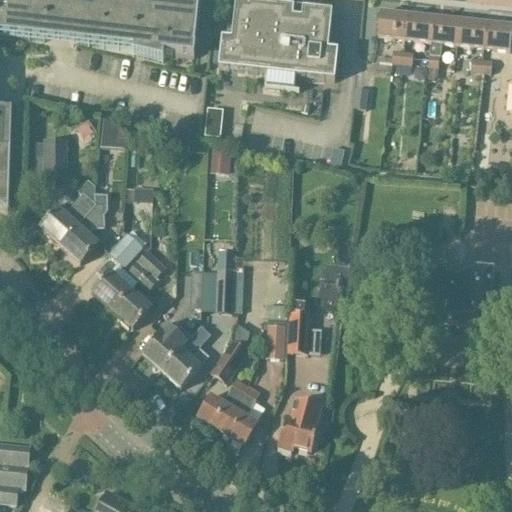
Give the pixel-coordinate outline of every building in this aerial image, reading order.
[(0,0),(0,211),(8,217),(11,113),(0,111),(0,39),(62,46),(73,48),(132,54),(132,58),(162,65),(163,58),(193,62),(200,2),(183,0),(0,0)] [(294,11),(235,5),(231,43),(221,42),(218,73),(266,78),(264,92),(294,95),(295,81),(334,85),(337,55),(328,54),(332,15),(302,12),(301,23),(292,22),(294,11)] [(404,44),(406,19),(379,16),(377,41),(404,44)] [(404,44),(430,47),(433,22),(406,19),(404,44)] [(430,47),(429,58),(440,59),(441,59),(442,48),(456,50),(459,25),(433,22),(430,47)] [(459,25),(456,50),(482,53),(485,28),(459,25)] [(511,32),(511,30),(485,28),(482,53),(510,56),(511,32)] [(401,69),(403,55),(392,54),(391,68),(395,69),(401,69)] [(413,56),(403,55),(401,69),(410,70),(412,71),(413,56)] [(429,58),(427,71),(438,72),(440,59),(429,58)] [(480,78),(481,64),(472,63),(470,76),(480,78)] [(493,65),(481,64),(480,78),(491,79),(493,65)] [(395,69),(394,76),(409,78),(410,70),(401,69),(395,69)] [(369,93),(354,91),(352,113),(366,114),(369,93)] [(204,140),(220,141),(222,114),(206,113),(204,140)] [(126,148),(127,137),(127,126),(116,125),(115,147),(126,148)] [(42,183),(67,183),(67,144),(43,144),(43,147),(43,162),(42,183)] [(28,154),(28,162),(43,162),(43,147),(35,147),(35,154),(28,154)] [(329,168),(340,170),(344,154),(333,151),(329,168)] [(212,153),(211,173),(230,174),(231,155),(212,153)] [(508,181),(510,172),(506,168),(495,167),(491,170),(489,179),(508,181)] [(78,196),(82,199),(83,198),(95,208),(95,198),(94,190),(88,185),(78,196)] [(95,210),(95,208),(83,198),(82,199),(65,219),(57,212),(39,232),(59,250),(95,210)] [(103,209),(104,220),(107,216),(107,199),(95,198),(95,208),(96,209),(103,209)] [(96,209),(95,208),(95,210),(59,250),(80,268),(98,248),(87,239),(92,233),(104,232),(104,220),(103,209),(96,209)] [(127,238),(108,259),(118,268),(124,273),(143,252),(127,238)] [(147,276),(137,287),(149,297),(159,285),(156,283),(166,273),(147,255),(137,266),(147,276)] [(234,256),(233,256),(219,256),(216,319),(231,319),(232,317),(233,273),(234,256)] [(127,277),(137,287),(147,276),(137,266),(127,277)] [(127,277),(124,273),(118,268),(100,287),(98,285),(91,293),(94,295),(91,298),(112,316),(130,295),(137,287),(127,277)] [(233,273),(232,317),(240,318),(242,274),(233,273)] [(487,341),(493,279),(427,273),(421,335),(487,341)] [(190,277),(190,302),(201,303),(202,277),(190,277)] [(151,313),(130,295),(112,316),(122,325),(121,327),(128,334),(130,332),(132,334),(151,313)] [(292,314),(304,316),(305,306),(293,305),(292,314)] [(286,358),(307,359),(310,319),(289,318),(286,358)] [(161,336),(141,359),(160,376),(181,354),(182,352),(187,346),(189,344),(191,342),(192,341),(173,325),(162,337),(161,336)] [(285,331),(267,330),(266,363),(283,364),(285,331)] [(181,354),(160,376),(180,394),(200,371),(201,370),(191,361),(199,353),(211,340),(201,331),(192,341),(191,342),(189,344),(187,346),(182,352),(181,354)] [(210,379),(226,390),(248,357),(231,346),(210,379)] [(234,414),(239,404),(247,391),(235,384),(227,397),(228,397),(223,407),(211,400),(196,424),(220,438),(234,414)] [(247,391),(239,404),(234,414),(220,438),(243,451),(257,428),(246,421),(252,412),(260,398),(247,391)] [(285,422),(277,451),(291,455),(292,452),(311,456),(318,431),(316,430),(321,411),(298,405),(294,418),(298,419),(296,425),(285,422)] [(0,508),(15,510),(17,495),(24,496),(24,495),(29,453),(0,450),(0,508)] [(135,511),(106,496),(97,511),(135,511)]
